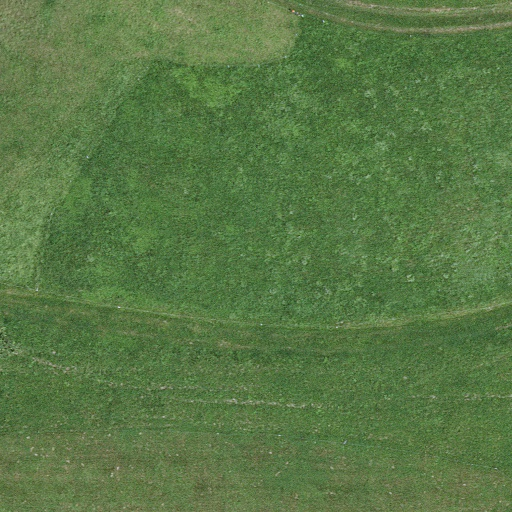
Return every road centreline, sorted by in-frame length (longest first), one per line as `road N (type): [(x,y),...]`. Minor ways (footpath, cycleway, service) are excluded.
road 1 (track): [(0,303),(258,341),(434,332),(511,315)]
road 2 (track): [(511,12),(414,19),(299,0)]
